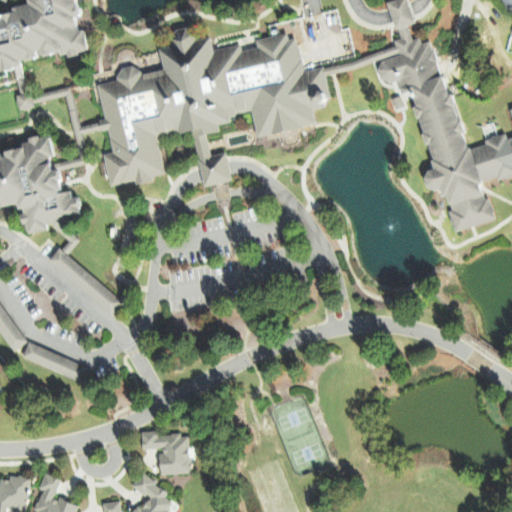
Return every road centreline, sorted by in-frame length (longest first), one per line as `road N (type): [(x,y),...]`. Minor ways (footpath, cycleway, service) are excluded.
road 1 (residential): [(164,403),(129,339),(18,246),(0,264),(30,331),(86,356),(129,339),(145,322),(165,225),(190,203),(222,193),(270,194),(302,218),(323,256)]
road 2 (residential): [(501,377),(415,327),(332,327),(224,368),(109,431),(46,447),(0,448)]
road 3 (residential): [(153,293),(323,256)]
